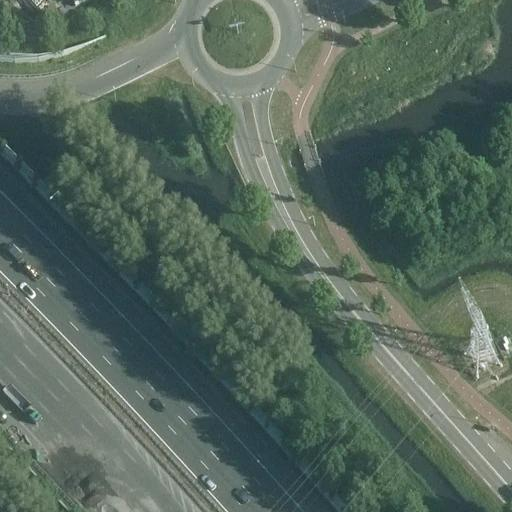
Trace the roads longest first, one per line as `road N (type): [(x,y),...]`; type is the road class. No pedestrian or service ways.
road 1 (track): [(41,143),(383,511)]
road 2 (motorway): [(266,511),(0,233)]
road 3 (secondary): [(511,492),(339,298),(281,212)]
road 4 (unknown): [(511,416),(343,240)]
road 5 (motorway): [(185,22),(165,55),(113,79),(61,100),(0,105)]
road 6 (motorway): [(0,352),(140,511)]
road 7 (secondary): [(217,80),(249,160),(281,212)]
road 8 (secondary): [(281,212),(261,116),(267,76)]
